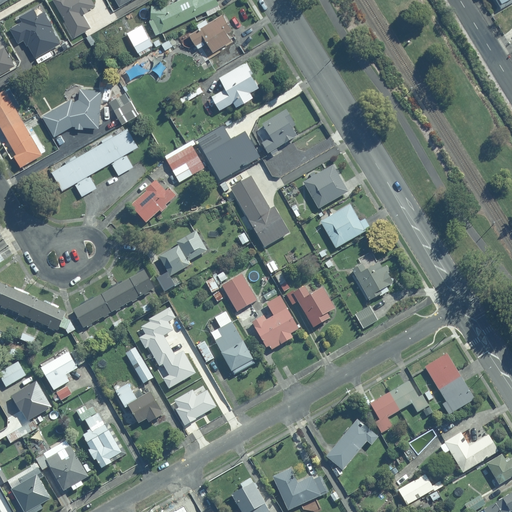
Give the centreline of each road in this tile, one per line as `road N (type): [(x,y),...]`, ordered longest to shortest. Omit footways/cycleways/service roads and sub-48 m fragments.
road 1 (secondary): [(465,298),(282,0)]
road 2 (residential): [(183,465),(465,298)]
road 3 (residential): [(26,238),(88,235),(101,248),(95,264),(67,276),(31,262)]
